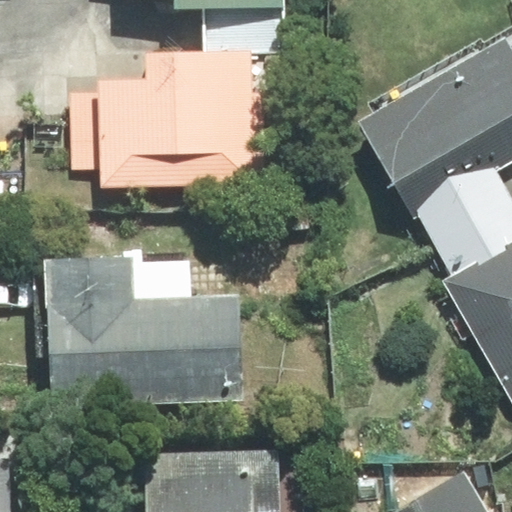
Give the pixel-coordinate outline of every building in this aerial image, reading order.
[(184,0),(184,3),(288,8),(288,0),(184,0)] [(489,36),(373,98),(377,106),(363,114),(417,216),(422,214),(451,269),(446,272),(511,396),(511,183),(503,167),(511,161),(511,34),(493,45),(489,36)] [(74,161),(100,163),(104,163),(103,178),(264,189),(273,48),(157,41),(155,76),(106,73),(105,93),(78,91),(74,161)] [(149,243),(51,246),(55,403),(251,398),(249,289),(150,291),(149,243)] [(266,511),(267,450),(161,450),(160,511),(266,511)] [(24,511),(25,453),(0,453),(0,511),(24,511)] [(493,511),(471,473),(402,511),(493,511)]
